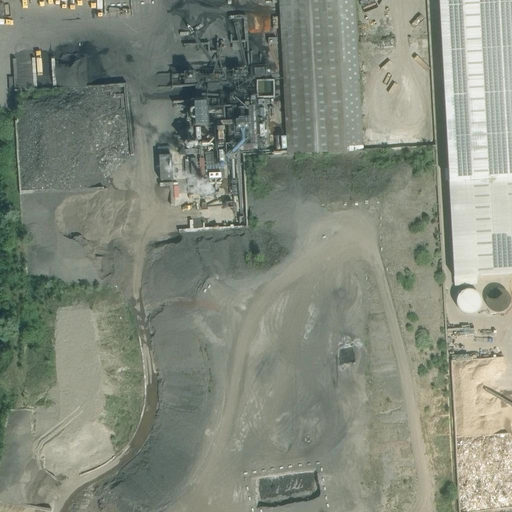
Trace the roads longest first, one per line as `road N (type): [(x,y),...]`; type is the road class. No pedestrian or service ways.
road 1 (unknown): [(400,511),(418,500),(426,461),(374,252),(348,238),(309,264),(281,317),(269,363)]
road 2 (unknown): [(143,192),(140,283),(151,390),(136,432),(134,482)]
road 3 (unknown): [(141,38),(143,192)]
